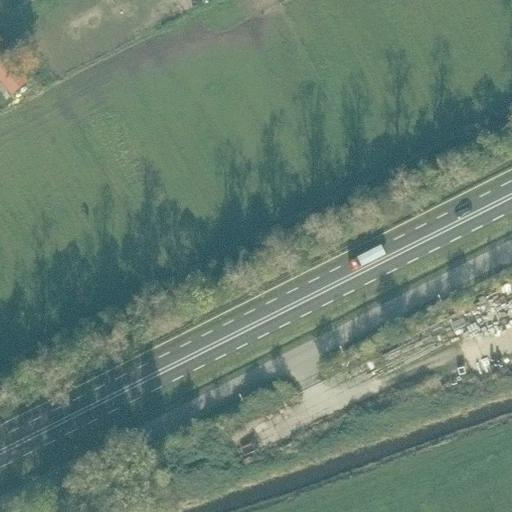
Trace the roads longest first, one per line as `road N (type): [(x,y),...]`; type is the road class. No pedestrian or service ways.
road 1 (unclassified): [(0,506),(511,250)]
road 2 (primary): [(0,453),(511,197)]
